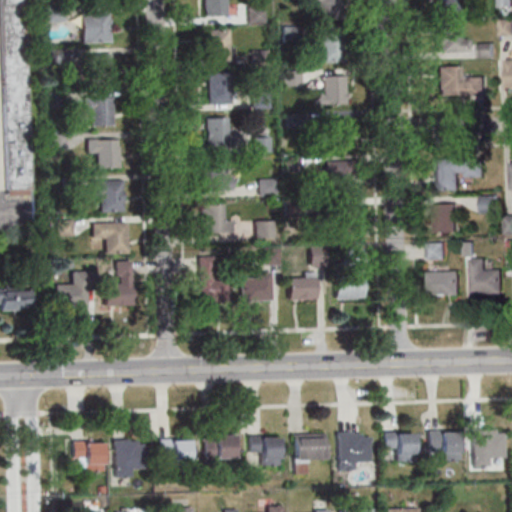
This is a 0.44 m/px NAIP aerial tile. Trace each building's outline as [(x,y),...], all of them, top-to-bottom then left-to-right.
[(22,0),(28,189),(5,190),(0,30),(0,0),(22,0)] [(202,0),(202,17),(226,17),(225,0),(202,0)] [(340,0),(306,0),(306,4),(317,4),(317,19),(340,18),(340,0)] [(435,0),(435,12),(460,12),(459,0),(435,0)] [(265,23),(265,7),(248,7),(248,23),(265,23)] [(79,13),(79,42),(108,42),(108,12),(79,13)] [(501,34),(511,34),(511,20),(501,20),(501,34)] [(460,22),(437,22),(437,52),(470,52),(470,39),(460,39),(460,22)] [(229,61),(229,30),(205,30),(205,61),(229,61)] [(317,62),(342,62),(342,31),(317,31),(317,62)] [(493,44),(477,44),(477,57),(493,57),(493,44)] [(110,85),(110,54),(86,54),(86,85),(110,85)] [(437,67),(437,95),(484,95),(484,77),(460,77),(460,67),(437,67)] [(207,103),(231,103),(231,72),(207,72),(207,103)] [(344,75),(320,75),(320,103),(344,103),(344,75)] [(111,97),(86,97),(86,125),(111,125),(111,97)] [(505,457),(505,427),(473,427),(473,465),(493,465),(493,457),(505,457)] [(440,460),(460,460),(460,429),(428,429),(428,449),(440,449),(440,460)] [(396,449),(396,461),(415,461),(415,431),(384,431),(384,449),(396,449)] [(359,462),(371,462),(371,432),(338,432),(338,469),(359,469),(359,462)] [(305,472),(305,461),(325,461),(325,433),(293,433),(293,472),(305,472)]
